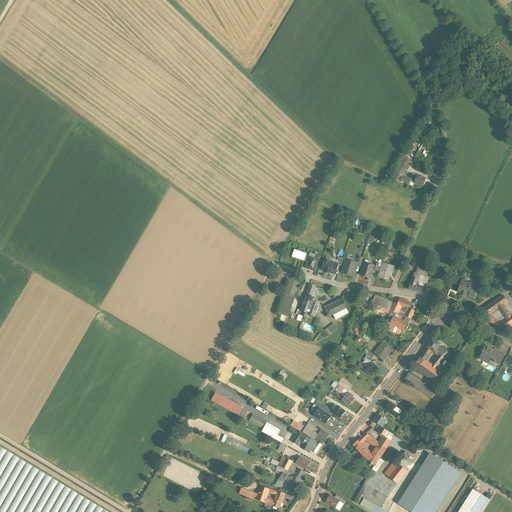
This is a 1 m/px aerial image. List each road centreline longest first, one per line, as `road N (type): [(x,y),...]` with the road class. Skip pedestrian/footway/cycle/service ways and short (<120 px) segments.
road 1 (track): [(0,58),(274,263)]
road 2 (track): [(428,203),(336,159),(168,0)]
road 3 (track): [(129,511),(274,263)]
road 4 (track): [(209,375),(0,252)]
road 5 (residential): [(310,511),(326,467),(433,324)]
road 6 (residential): [(393,291),(441,171),(444,129)]
road 7 (track): [(444,129),(365,0)]
road 8 (track): [(0,436),(126,511)]
road 9 (residential): [(393,291),(274,263)]
road 10 (track): [(336,159),(274,263)]
